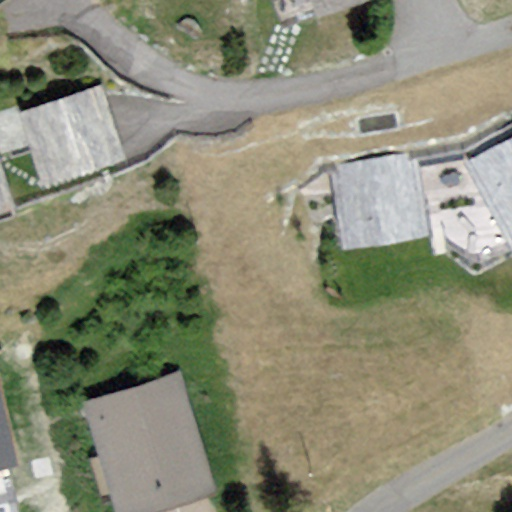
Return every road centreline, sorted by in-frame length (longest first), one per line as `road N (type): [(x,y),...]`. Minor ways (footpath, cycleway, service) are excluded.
road 1 (residential): [(511,24),(186,106)]
road 2 (residential): [(374,511),(511,428)]
